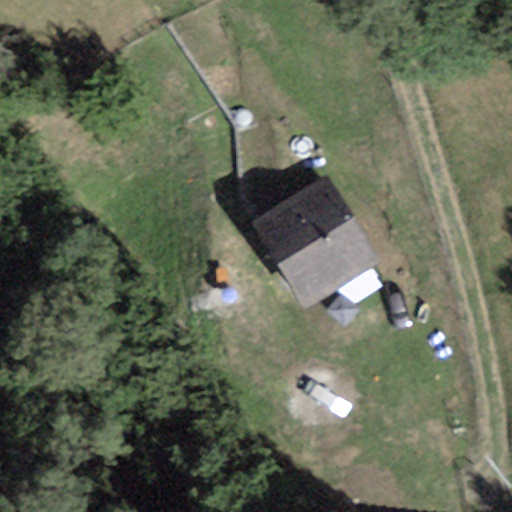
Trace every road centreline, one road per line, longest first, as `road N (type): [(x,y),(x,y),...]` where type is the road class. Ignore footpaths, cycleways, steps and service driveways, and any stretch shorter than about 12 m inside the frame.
road 1 (track): [(505,511),(486,356),(458,239),(379,0)]
road 2 (track): [(0,289),(19,309),(52,398),(162,511)]
